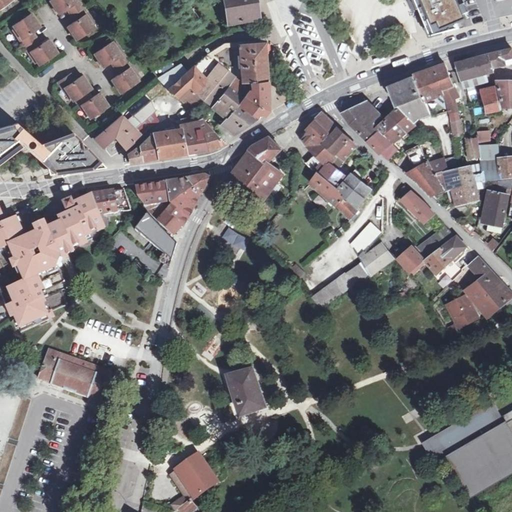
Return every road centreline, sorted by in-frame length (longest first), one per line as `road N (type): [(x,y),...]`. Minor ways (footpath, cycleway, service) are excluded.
road 1 (residential): [(115,511),(175,281),(219,180),(216,159)]
road 2 (residential): [(324,97),(345,129),(511,276)]
road 3 (secondary): [(0,191),(216,159)]
road 4 (secondary): [(345,88),(511,34)]
